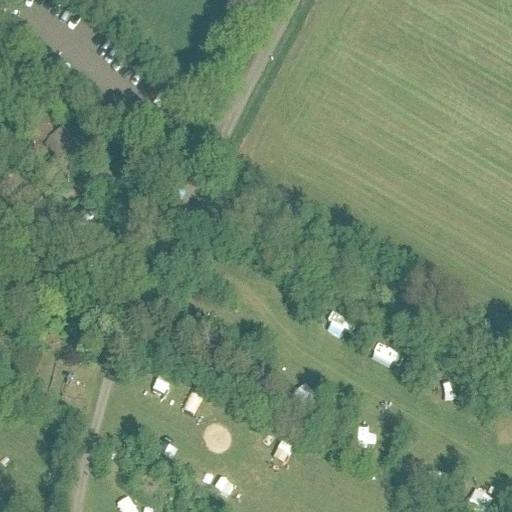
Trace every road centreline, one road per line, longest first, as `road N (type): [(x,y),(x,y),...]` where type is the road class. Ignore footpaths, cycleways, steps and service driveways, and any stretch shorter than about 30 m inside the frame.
road 1 (track): [(174,231),(232,276),(302,350),(511,476)]
road 2 (track): [(242,99),(194,136),(63,204),(0,263)]
road 3 (track): [(124,333),(242,99)]
road 4 (track): [(124,333),(77,511)]
road 5 (track): [(124,333),(0,275)]
